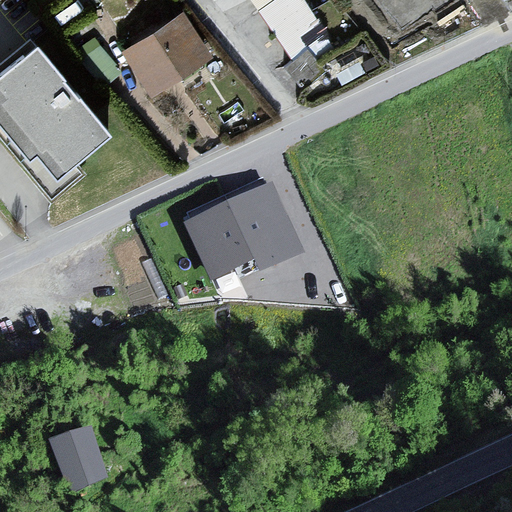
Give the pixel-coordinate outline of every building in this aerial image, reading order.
[(251,0),(286,55),(302,45),(309,56),(330,43),(303,0),(251,0)] [(175,9),(113,47),(141,94),(204,56),(175,9)] [(34,33),(0,59),(0,118),(25,149),(32,144),(56,173),(111,129),(34,33)] [(268,180),(185,216),(212,279),(254,261),(259,272),(300,255),(268,180)] [(91,425),(51,437),(68,490),(108,478),(91,425)]
